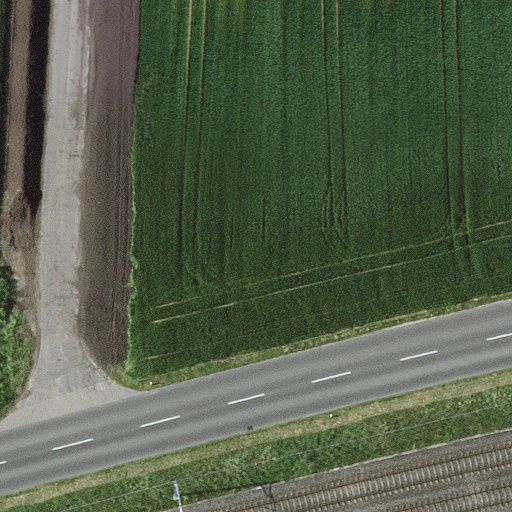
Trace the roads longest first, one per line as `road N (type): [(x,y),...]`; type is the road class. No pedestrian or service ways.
road 1 (tertiary): [(52,451),(511,335)]
road 2 (unclassified): [(52,451),(73,0)]
